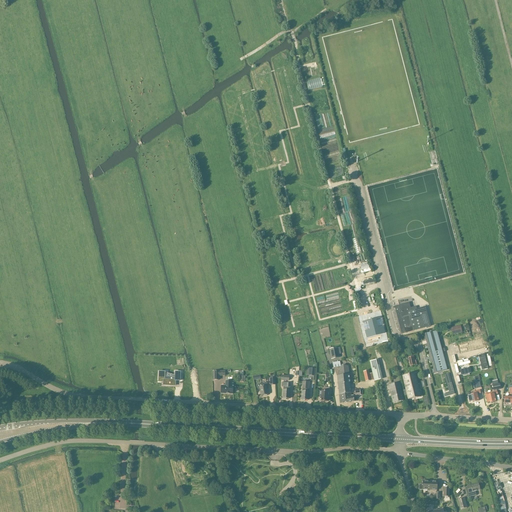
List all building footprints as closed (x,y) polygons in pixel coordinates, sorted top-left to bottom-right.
[(398,306),(395,307),(394,307),(395,310),(401,334),(402,334),(415,330),(430,326),(425,307),(416,309),(413,310),(411,311),(410,308),(408,303),(398,306)] [(440,323),(437,311),(431,313),(434,325),(440,323)] [(382,313),(365,318),(371,340),(388,336),(382,313)] [(451,328),(452,334),(461,332),(460,326),(451,328)] [(422,335),(429,358),(433,374),(447,370),(436,331),(422,335)] [(482,348),(479,338),(456,344),(458,354),(482,348)] [(329,349),(331,359),(339,358),(337,348),(329,349)] [(481,365),(478,366),(478,367),(481,367),(482,370),(487,369),(484,354),(478,355),(481,365)] [(414,356),(408,358),(410,366),(417,365),(416,360),(415,361),(414,356)] [(370,361),(374,381),(380,379),(376,360),(370,361)] [(337,376),(338,385),(350,383),(348,366),(347,366),(342,365),(339,370),(340,376),(337,376)] [(180,381),(181,371),(176,371),(176,376),(164,376),(164,372),(158,371),(158,380),(164,380),(164,384),(176,384),(176,381),(180,381)] [(420,397),(417,382),(414,373),(402,376),(408,400),(420,397)] [(221,394),(233,394),(233,386),(231,386),(232,382),(225,381),(225,386),(221,386),(221,394)] [(283,390),(282,398),(284,398),(284,399),(286,400),(286,399),(289,399),(290,390),(290,387),(290,383),(286,383),(286,382),(282,382),(282,383),(281,387),(283,387),(283,390)] [(304,392),(302,391),(301,400),(302,400),(303,401),(304,401),(305,400),(308,400),(309,392),(308,392),(309,382),(302,382),(302,389),(305,389),(304,392)] [(267,395),(268,395),(267,389),(268,389),(267,383),(259,385),(259,387),(258,387),(259,391),(260,391),(261,396),(264,395),(264,396),(267,395)] [(351,393),(350,383),(338,385),(339,394),(351,393)] [(399,383),(394,384),(388,385),(393,403),(403,401),(399,383)] [(324,388),(324,392),(320,391),(319,396),(320,396),(320,401),(321,401),(321,402),(323,402),(324,401),(328,402),(328,399),(329,399),(329,392),(329,388),(324,388)] [(471,395),(468,395),(467,395),(469,402),(472,401),(473,402),(478,401),(477,394),(480,394),(480,390),(473,392),(474,394),(471,394),(471,395)] [(487,402),(489,402),(490,403),(496,401),(494,395),(498,394),(497,391),(485,394),(487,402)] [(351,393),(339,394),(340,403),(354,402),(353,397),(351,397),(351,393)] [(418,489),(422,490),(437,490),(437,481),(423,481),(423,484),(419,484),(418,489)] [(467,487),(465,488),(467,496),(472,495),(473,496),(476,495),(475,491),(480,490),(478,484),(467,487)] [(502,494),(496,496),(498,501),(499,505),(500,510),(500,511),(506,511),(506,509),(505,504),(502,494)] [(458,499),(461,509),(467,507),(464,498),(458,499)]
